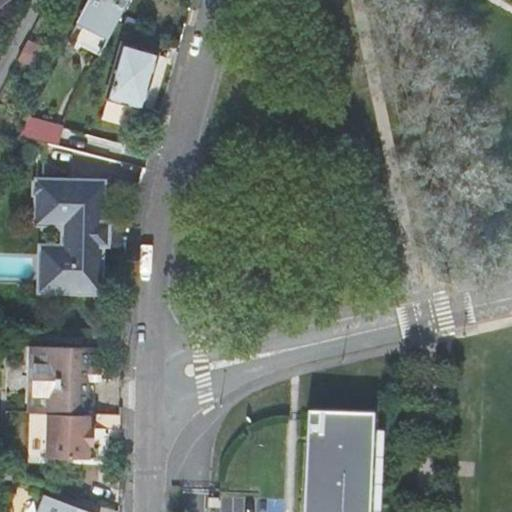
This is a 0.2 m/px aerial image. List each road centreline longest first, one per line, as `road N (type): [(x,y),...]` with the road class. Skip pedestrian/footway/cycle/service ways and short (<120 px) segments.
road 1 (unclassified): [(143,385),(151,220),(210,0)]
road 2 (unclassified): [(511,298),(143,385)]
road 3 (unclassified): [(143,511),(143,385)]
